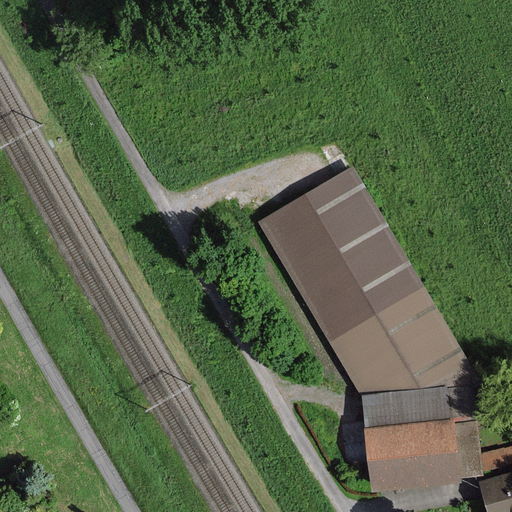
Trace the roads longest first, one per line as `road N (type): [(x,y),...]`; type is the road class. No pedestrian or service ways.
road 1 (unclassified): [(348,511),(49,0)]
road 2 (unclassified): [(133,511),(0,279)]
